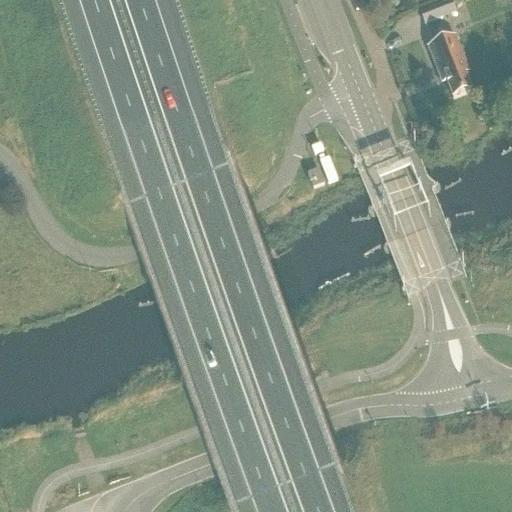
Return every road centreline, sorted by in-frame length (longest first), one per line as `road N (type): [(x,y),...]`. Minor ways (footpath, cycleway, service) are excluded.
road 1 (motorway): [(93,0),(271,511)]
road 2 (motorway): [(318,511),(145,0)]
road 3 (unclassified): [(0,153),(44,231),(89,258),(114,257),(258,204),(279,182),(310,117),(358,92)]
road 4 (tertiary): [(125,511),(162,484),(328,418),(463,399)]
road 5 (tertiary): [(463,399),(442,303),(358,92)]
